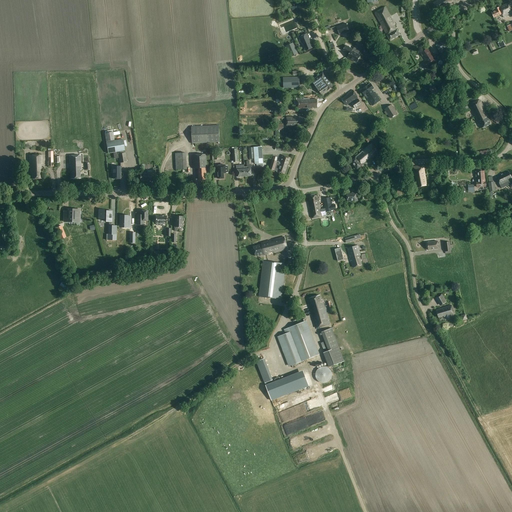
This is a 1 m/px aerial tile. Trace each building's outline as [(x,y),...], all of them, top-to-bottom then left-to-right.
[(454,4),(461,0),(437,0),(438,1),(433,4),(438,12),(447,6),(448,8),(451,6),(450,5),(453,3),(454,4)] [(508,3),(495,9),(495,11),(491,12),(494,18),(500,15),(501,16),(502,16),(503,17),(511,13),(511,10),(510,7),(508,3)] [(391,21),(389,17),(390,17),(385,8),(374,14),(387,36),(386,36),(389,41),(400,35),(397,30),(396,30),(394,25),(395,25),(392,20),(391,21)] [(336,27),(339,35),(349,31),(346,24),(336,27)] [(310,43),(306,34),(299,37),(301,43),(302,43),(306,51),(312,48),(310,43)] [(443,42),(436,47),(441,55),(448,50),(443,42)] [(286,46),(291,57),(297,54),(292,43),(286,46)] [(349,54),(347,58),(357,63),(360,55),(354,52),(355,51),(345,45),(342,51),(349,54)] [(430,53),(427,49),(420,53),(423,56),(425,58),(424,59),(425,61),(422,63),(426,69),(436,62),(430,53)] [(312,81),(322,95),(332,88),(325,77),(323,78),(321,75),(312,81)] [(283,80),(283,87),(283,88),(299,87),(299,77),(283,78),(283,80)] [(361,90),(364,95),(366,97),(370,103),(372,105),(380,100),(374,92),(372,89),(374,88),(370,83),(368,85),(362,88),(362,89),(361,90)] [(342,99),(346,105),(357,97),(353,90),(348,93),(349,94),(342,99)] [(312,108),(317,107),(316,99),(309,100),(309,98),(303,98),(297,98),(297,108),(304,108),(304,109),(312,109),(312,108)] [(352,103),(355,109),(362,105),(358,99),(352,103)] [(490,124),(487,118),(488,117),(480,100),(469,105),(477,122),(478,122),(481,128),(490,124)] [(384,110),(390,118),(397,114),(391,105),(384,110)] [(286,118),(286,127),(294,127),(294,126),(304,125),(304,118),(286,118)] [(192,144),(220,142),(219,125),(192,127),(192,144)] [(104,134),(105,141),(114,139),(113,132),(104,134)] [(120,163),(126,162),(122,139),(106,142),(108,153),(118,152),(120,163)] [(372,157),(378,152),(371,144),(363,151),(350,162),(357,170),(363,164),(363,163),(369,158),(371,156),(372,157)] [(263,164),(262,152),(262,147),(249,148),(250,159),(254,159),(254,164),(263,164)] [(194,169),(197,169),(198,169),(198,175),(199,175),(199,180),(206,180),(206,175),(206,176),(205,154),(193,155),(194,169)] [(290,158),(282,155),(279,162),(277,162),(272,160),(269,169),(274,171),(274,170),(276,171),(276,172),(284,175),(286,169),(287,169),(288,165),(287,165),(290,158)] [(32,175),(32,179),(41,179),(41,175),(43,175),(42,169),(41,169),(41,165),(42,165),(42,156),(29,156),(30,175),(32,175)] [(80,156),(69,157),(69,166),(70,166),(71,167),(71,178),(80,178),(80,170),(81,170),(80,156)] [(176,170),(186,170),(186,168),(186,159),(175,160),(176,170)] [(238,177),(245,176),(244,169),(241,170),(241,165),(236,166),(236,170),(237,170),(238,177)] [(412,167),(413,176),(414,176),(415,179),(414,180),(414,182),(415,182),(416,187),(426,185),(425,178),(423,165),(412,167)] [(120,173),(121,173),(121,167),(111,167),(111,173),(112,173),(112,179),(120,179),(120,173)] [(141,181),(153,181),(153,174),(151,174),(151,170),(147,170),(147,174),(145,174),(145,173),(141,172),(141,175),(140,175),(140,179),(141,180),(141,181)] [(477,177),(478,183),(476,183),(477,187),(486,186),(485,182),(484,182),(484,171),(475,172),(476,177),(477,177)] [(504,173),(495,177),(499,185),(500,185),(501,189),(510,184),(508,180),(511,178),(508,172),(505,174),(504,173)] [(357,202),(356,192),(352,192),(352,193),(346,194),(347,202),(355,201),(355,202),(357,202)] [(312,218),(321,216),(318,195),(309,197),(310,203),(309,203),(309,206),(311,206),(311,210),(310,210),(312,218)] [(331,197),(324,199),(326,212),(331,211),(331,210),(332,210),(336,209),(335,205),(332,206),(331,197)] [(106,213),(103,213),(103,210),(99,209),(98,219),(103,219),(103,218),(106,218),(106,222),(109,222),(109,226),(108,226),(108,234),(108,235),(116,235),(117,226),(111,226),(111,222),(112,216),(111,216),(111,211),(106,211),(106,213)] [(71,220),(80,220),(80,210),(72,210),(72,211),(68,211),(68,214),(64,214),(64,221),(71,222),(71,220)] [(147,221),(147,211),(140,211),(140,217),(137,217),(137,225),(143,225),(143,221),(147,221)] [(119,215),(119,227),(119,228),(131,228),(131,216),(119,215)] [(166,223),(166,216),(163,216),(159,216),(155,216),(155,223),(156,223),(157,225),(158,226),(160,225),(161,223),(166,223)] [(184,221),(184,220),(184,219),(183,218),(182,218),(182,217),(175,216),(174,231),(177,231),(177,227),(182,227),(182,222),(183,222),(184,221)] [(60,239),(65,237),(61,226),(56,228),(60,239)] [(355,240),(360,238),(359,235),(354,236),(345,239),(346,243),(355,240)] [(287,250),(284,237),(273,240),(273,241),(271,242),(270,241),(261,243),(261,245),(253,247),(255,257),(265,254),(265,255),(287,250)] [(427,242),(428,250),(439,248),(438,241),(427,242)] [(362,265),(360,260),(359,256),(361,256),(358,246),(347,249),(349,255),(350,255),(351,258),(350,258),(351,261),(351,262),(353,268),(362,265)] [(259,297),(281,300),(285,264),(263,261),(259,297)] [(433,294),(427,296),(432,310),(439,308),(433,294)] [(440,305),(446,302),(441,294),(436,297),(440,305)] [(321,303),(319,295),(308,299),(309,300),(308,301),(311,312),(312,312),(313,315),(312,316),(315,328),(329,324),(323,302),(321,303)] [(436,309),(438,317),(438,318),(443,316),(443,317),(445,317),(446,319),(450,318),(449,316),(454,314),(453,313),(451,305),(436,309)] [(290,366),(319,355),(306,321),(284,330),(286,334),(278,337),(290,366)] [(323,353),(329,367),(344,361),(331,328),(321,332),(325,342),(329,351),(324,352),(323,353)] [(321,383),(324,383),(327,383),(330,381),(331,378),(332,375),(331,372),(330,369),(327,367),(324,367),(320,367),(318,369),(316,372),(315,375),(316,378),(318,381),(321,383)] [(304,375),(267,389),(271,400),(309,386),(304,375)] [(310,423),(318,421),(315,412),(307,414),(310,423)]
